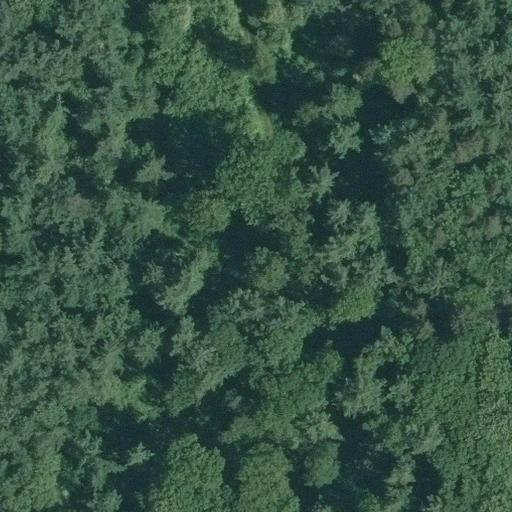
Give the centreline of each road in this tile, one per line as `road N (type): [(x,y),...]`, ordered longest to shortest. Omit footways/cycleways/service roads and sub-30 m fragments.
road 1 (track): [(329,439),(242,0)]
road 2 (track): [(511,399),(329,439),(245,511)]
